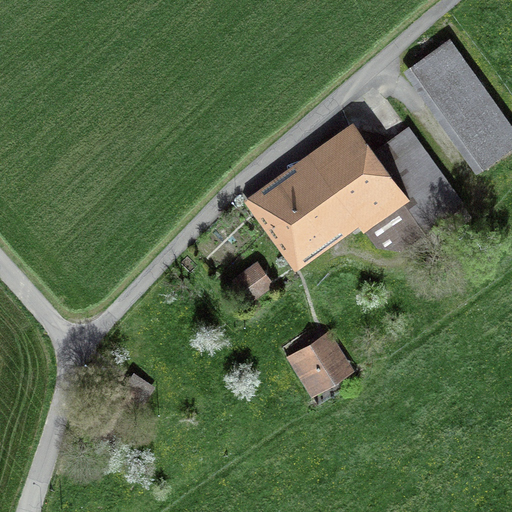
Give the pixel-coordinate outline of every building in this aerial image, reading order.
[(511,145),(511,122),(451,36),(446,40),(441,32),(424,44),(430,52),(404,70),(476,171),(511,145)] [(243,198),(295,269),(358,224),(376,248),(389,239),(397,250),(464,202),(409,125),(376,149),(354,119),(243,198)] [(249,302),(275,283),(258,259),(232,278),(249,302)] [(287,356),(312,396),(354,370),(329,330),(287,356)] [(121,362),(79,424),(113,447),(155,386),(121,362)]
